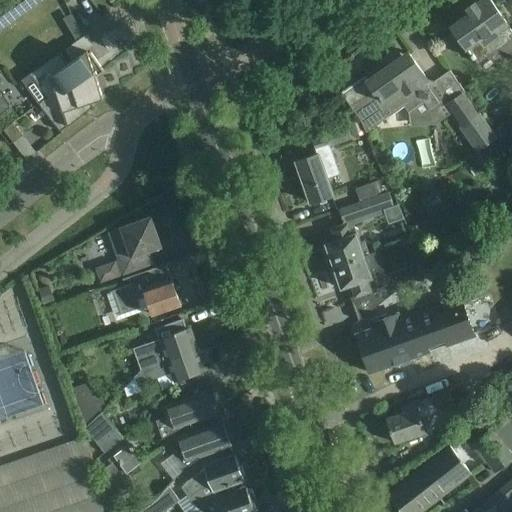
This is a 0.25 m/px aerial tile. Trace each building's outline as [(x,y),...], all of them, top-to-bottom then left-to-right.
[(22,0),(7,10),(10,15),(0,21),(0,28),(44,0),(22,0)] [(470,14),(451,26),(462,43),(466,49),(476,64),(511,39),(511,31),(489,0),(482,0),(477,4),(475,2),(466,8),(470,14)] [(75,20),(67,25),(76,40),(84,35),(75,20)] [(30,74),(46,98),(56,90),(58,96),(94,72),(96,77),(104,71),(90,52),(88,53),(87,50),(67,64),(59,53),(30,74)] [(341,93),(350,106),(355,113),(362,121),(366,132),(404,105),(408,112),(424,101),(429,109),(439,102),(424,81),(427,79),(408,53),(367,82),(363,77),(341,93)] [(104,71),(96,77),(94,72),(58,96),(56,90),(46,98),(38,103),(60,131),(94,105),(93,104),(92,105),(91,102),(103,98),(96,77),(104,71)] [(478,112),(463,92),(445,105),(460,126),(459,127),(477,152),(497,138),(478,112)] [(360,120),(348,124),(352,134),(364,130),(360,120)] [(22,135),(13,122),(3,130),(13,142),(22,135)] [(315,154),(296,161),(311,203),(330,196),(333,195),(327,179),(326,176),(339,172),(330,145),(351,137),(350,134),(347,126),(312,139),(317,153),(315,154)] [(333,267),(364,256),(355,229),(353,224),(384,214),(383,209),(394,206),(390,193),(340,211),(344,225),(333,229),(337,240),(325,244),(333,267)] [(161,247),(151,217),(120,227),(121,228),(108,232),(118,261),(115,262),(115,261),(95,268),(100,283),(121,276),(120,275),(123,274),(153,264),(149,251),(161,247)] [(411,240),(401,244),(405,253),(415,249),(411,240)] [(333,267),(341,289),(353,285),(356,294),(351,296),(360,320),(402,286),(396,269),(371,277),(364,256),(333,267)] [(175,262),(175,260),(122,279),(123,280),(129,278),(131,284),(110,292),(110,293),(114,292),(121,313),(118,314),(118,315),(140,308),(140,306),(139,307),(137,299),(145,296),(152,315),(181,305),(173,279),(171,280),(166,265),(175,262)] [(422,262),(401,270),(406,283),(424,268),(422,262)] [(49,285),(38,289),(44,306),(55,302),(49,285)] [(372,328),(356,334),(370,373),(430,352),(427,344),(438,340),(444,338),(446,346),(475,336),(463,304),(473,300),(469,290),(459,294),(458,292),(370,323),(372,328)] [(141,369),(197,349),(189,327),(186,329),(182,319),(155,329),(159,340),(134,349),(141,369)] [(141,369),(134,376),(138,384),(147,381),(148,382),(158,378),(158,380),(172,375),(175,381),(186,378),(205,371),(197,349),(141,369)] [(71,388),(85,427),(107,405),(89,382),(71,388)] [(219,413),(211,390),(162,407),(166,417),(158,420),(165,439),(186,425),(219,413)] [(455,409),(449,391),(401,407),(402,412),(386,418),(394,443),(425,432),(421,420),(455,409)] [(108,406),(107,405),(85,427),(86,428),(104,453),(122,438),(102,412),(108,406)] [(511,459),(511,413),(472,445),(495,473),(511,459)] [(231,446),(222,421),(193,432),(177,437),(181,448),(173,453),(185,468),(201,457),(231,446)] [(419,511),(469,474),(449,448),(390,494),(403,511),(419,511)] [(243,480),(234,455),(204,466),(205,468),(189,480),(183,487),(189,497),(196,507),(199,508),(203,506),(212,498),(210,492),(213,491),(243,480)] [(128,475),(117,459),(101,470),(108,489),(128,475)] [(495,511),(511,498),(511,479),(488,499),(473,511),(495,511)] [(164,492),(138,511),(163,511),(180,500),(169,486),(164,492)] [(212,498),(203,506),(207,511),(254,511),(251,501),(255,500),(251,489),(247,490),(245,487),(236,490),(227,494),(221,496),(215,498),(212,498)]
